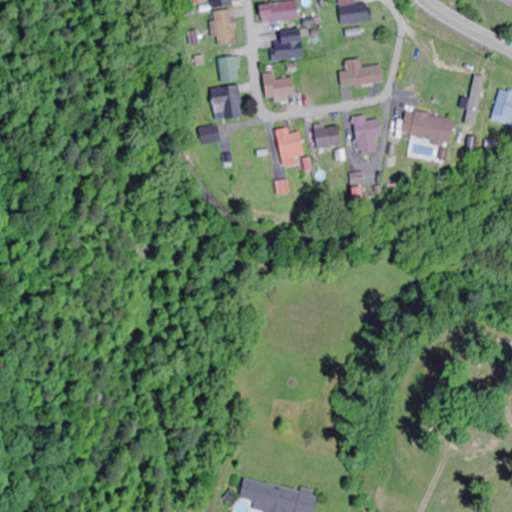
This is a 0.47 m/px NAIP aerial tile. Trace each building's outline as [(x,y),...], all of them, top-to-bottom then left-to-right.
[(358,0),(343,0),(343,23),(371,23),(371,5),(358,5),(358,0)] [(269,22),(300,22),(300,3),(269,3),(269,22)] [(215,11),(215,44),(237,44),(237,11),(215,11)] [(307,60),(306,31),(283,32),(283,44),(273,45),(273,61),(307,60)] [(239,82),(239,58),(221,58),(221,82),(239,82)] [(385,66),(364,68),(363,60),(348,62),(349,72),(341,73),(343,89),(387,83),(385,66)] [(338,91),(336,68),(326,69),(327,74),(315,75),(317,93),(338,91)] [(266,75),(268,103),(299,99),(297,79),(278,81),(277,73),(266,75)] [(217,121),(244,118),(241,87),(213,90),(217,121)] [(494,121),(511,126),(511,93),(502,91),(494,121)] [(453,148),(458,121),(417,112),(412,139),(453,148)] [(384,155),(383,121),(368,121),(368,117),(358,118),(359,155),(384,155)] [(316,129),(320,150),(345,145),(341,124),(316,129)] [(300,165),(299,158),(308,157),(304,133),(292,135),(291,129),(279,131),(286,168),(300,165)] [(279,195),(290,194),(289,182),(278,183),(279,195)] [(260,511),(317,511),(321,495),(247,480),(243,500),(256,503),(254,511),(260,511)]
